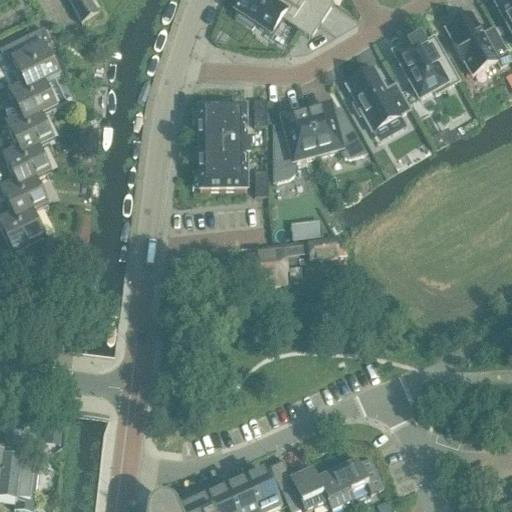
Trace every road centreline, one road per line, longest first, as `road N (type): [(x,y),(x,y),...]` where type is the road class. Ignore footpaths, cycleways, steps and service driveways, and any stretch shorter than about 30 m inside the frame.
road 1 (residential): [(134,390),(172,75)]
road 2 (residential): [(119,475),(206,472),(387,393)]
road 3 (residential): [(172,75),(289,78),(437,0)]
road 4 (residential): [(134,390),(0,371)]
road 5 (residential): [(387,393),(416,450),(431,511)]
road 6 (unclassified): [(387,393),(418,381),(511,379)]
